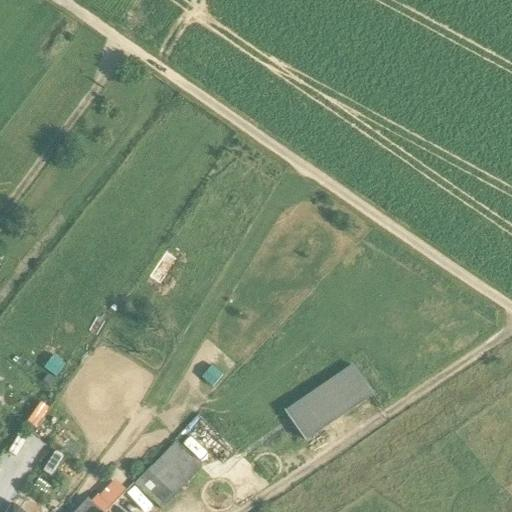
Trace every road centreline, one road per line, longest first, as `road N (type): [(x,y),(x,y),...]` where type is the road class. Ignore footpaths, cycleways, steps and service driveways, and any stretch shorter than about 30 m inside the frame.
road 1 (track): [(58,0),(511,310)]
road 2 (track): [(511,328),(240,511)]
